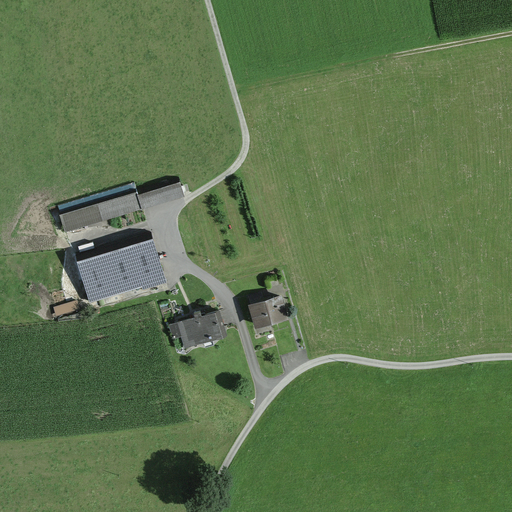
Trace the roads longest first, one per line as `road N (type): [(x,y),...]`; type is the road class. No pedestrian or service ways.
road 1 (track): [(207,0),(247,147),(230,175),(179,207),(174,238),(186,266),(235,306),(268,404)]
road 2 (unclassified): [(209,511),(268,404),(319,364),(409,369),(511,359)]
road 3 (track): [(511,36),(233,87)]
